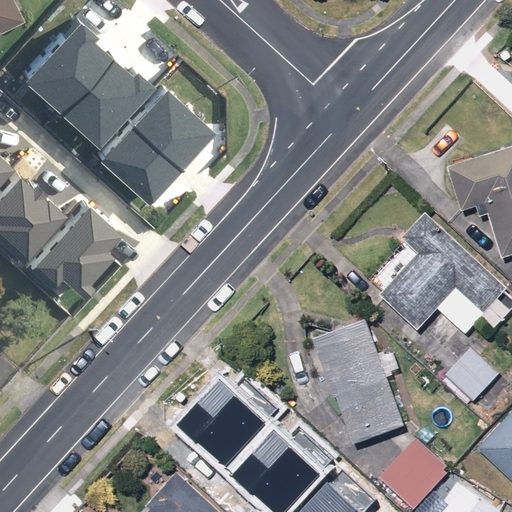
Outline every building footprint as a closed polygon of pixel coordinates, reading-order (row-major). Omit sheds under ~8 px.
[(18,0),(0,0),(0,28),(26,15),(18,0)] [(76,12),(27,68),(63,99),(107,48),(84,28),(89,22),(76,12)] [(63,99),(99,131),(149,75),(137,64),(132,70),(107,48),(63,99)] [(165,81),(103,148),(144,186),(206,119),(165,81)] [(0,143),(0,162),(9,152),(0,143)] [(490,205),(498,226),(508,258),(511,256),(511,146),(455,166),(471,212),(490,205)] [(20,161),(0,183),(0,233),(18,249),(63,200),(20,161)] [(86,193),(27,256),(45,273),(56,262),(76,280),(112,242),(105,235),(117,222),(86,193)] [(422,254),(405,272),(386,292),(423,327),(442,308),(470,334),(511,289),(511,287),(433,211),(406,239),(422,254)] [(370,318),(307,342),(327,397),(338,393),(357,444),(409,425),(370,318)] [(502,374),(474,348),(450,374),(478,400),(502,374)] [(221,378),(177,424),(223,467),(277,409),(242,377),(232,388),(221,378)] [(511,397),(474,436),(511,483),(511,397)] [(275,426),(231,473),(274,511),(280,511),(331,457),(297,425),(286,436),(275,426)] [(451,466),(414,435),(381,474),(417,505),(451,466)] [(340,469),(301,511),(363,511),(364,511),(374,500),(340,469)] [(224,511),(188,476),(152,511),(224,511)] [(503,511),(506,508),(459,479),(438,511),(503,511)]
